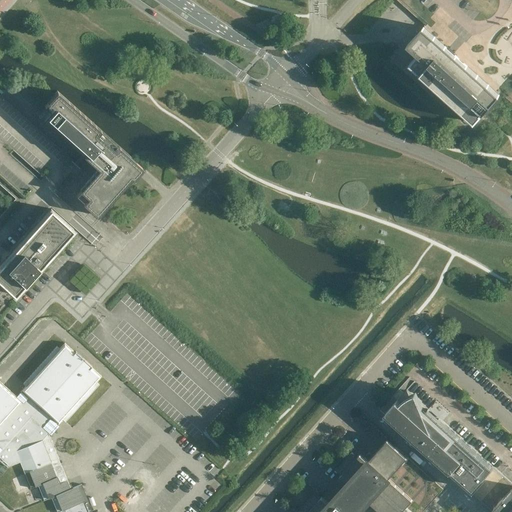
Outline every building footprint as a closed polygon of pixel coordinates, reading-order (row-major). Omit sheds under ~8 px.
[(448,49),(424,27),(423,27),(407,45),(418,55),(417,56),(409,64),(418,72),(420,73),(420,74),(475,123),(482,115),(481,114),(482,112),(483,113),(500,95),(489,85),(453,54),(455,52),(449,48),(448,49)] [(99,132),(100,131),(57,93),(46,106),(45,105),(44,106),(50,111),(42,119),(81,153),(83,150),(101,166),(79,190),(87,197),(83,203),(84,204),(89,198),(100,208),(105,203),(107,205),(139,169),(117,149),(115,150),(102,138),(103,136),(99,132)] [(0,165),(10,154),(13,151),(0,139),(0,165)] [(51,209),(0,265),(0,281),(15,295),(74,229),(51,209)] [(89,505),(87,499),(81,484),(70,488),(49,434),(53,429),(62,418),(65,421),(99,383),(96,381),(101,375),(91,367),(92,366),(75,351),(75,352),(64,343),(59,348),(57,346),(23,383),(25,386),(16,396),(0,381),(0,460),(7,466),(19,461),(30,488),(37,485),(43,500),(51,497),(57,511),(64,509),(65,511),(88,511),(86,506),(89,505)] [(386,412),(397,400),(402,405),(409,397),(429,414),(431,411),(417,399),(402,385),(379,410),(493,511),(497,511),(493,508),(511,487),(511,483),(493,467),(473,490),(386,412)] [(437,416),(431,411),(429,414),(409,397),(402,405),(397,400),(386,412),(473,490),(493,467),(439,418),(436,421),(434,419),(437,416)] [(338,494),(327,506),(319,499),(313,505),(310,503),(307,507),(310,509),(307,511),(357,511),(358,511),(368,501),(380,511),(401,511),(412,500),(388,478),(396,469),(407,457),(388,439),(379,448),(366,463),(358,456),(352,463),(349,460),(345,464),(348,466),(343,473),(350,480),(338,494)] [(401,511),(380,511),(368,501),(358,511),(357,511),(422,511),(443,489),(407,457),(396,469),(388,478),(412,500),(401,511)] [(511,511),(511,487),(493,508),(497,511),(511,511)]
